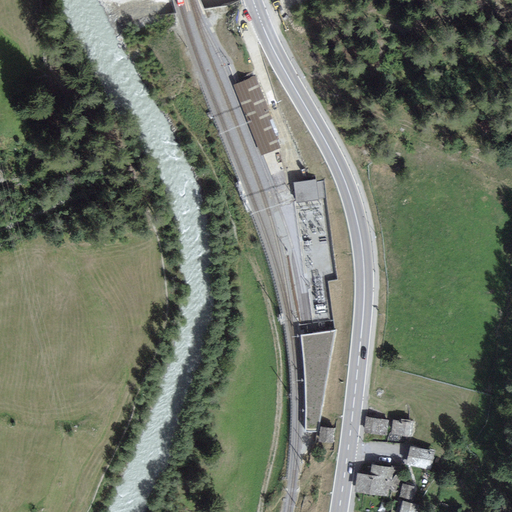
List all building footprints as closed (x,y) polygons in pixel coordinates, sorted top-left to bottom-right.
[(254,75),(235,82),(262,153),(280,147),(270,118),(272,117),(254,75)] [(295,178),(296,198),(326,197),(325,177),(295,178)] [(417,401),(391,401),(392,422),(418,421),(417,401)] [(367,416),(365,430),(388,432),(389,419),(367,416)] [(333,442),(335,426),(320,425),(319,440),(333,442)] [(440,432),(414,431),(413,452),(439,452),(440,432)] [(375,473),(360,473),(359,493),(394,495),(395,461),(376,460),(375,473)] [(398,483),(396,509),(416,510),(418,485),(398,483)]
